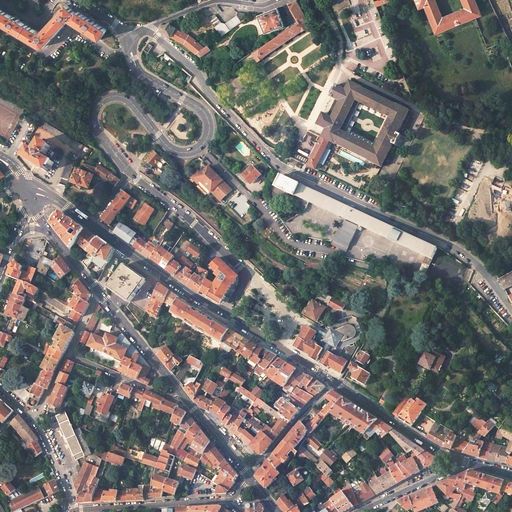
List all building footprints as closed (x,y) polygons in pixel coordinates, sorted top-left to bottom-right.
[(309,20),(297,0),(296,0),(289,3),(299,22),(303,19),(305,22),(309,20)] [(333,0),(330,1),(334,11),(350,5),(348,0),(333,0)] [(415,0),(419,8),(425,6),(436,33),(475,17),(481,15),(475,0),(415,0)] [(511,0),(501,0),(502,1),(496,2),(500,15),(506,14),(511,33),(511,0)] [(283,5),(294,24),(298,21),(288,3),(283,5)] [(69,20),(76,13),(67,5),(61,11),(58,14),(58,15),(43,31),(42,31),(39,32),(39,33),(19,20),(20,19),(15,16),(14,17),(0,8),(0,22),(41,47),(44,47),(69,20)] [(222,12),(217,5),(203,11),(222,36),(246,19),(245,13),(238,12),(237,16),(225,24),(221,23),(215,14),(222,12)] [(284,25),(277,8),(259,15),(266,33),(284,25)] [(76,13),(69,20),(101,40),(107,30),(94,22),(94,21),(91,19),(90,19),(77,11),(76,13)] [(308,27),(305,22),(303,19),(299,22),(274,39),(253,53),(259,61),(265,57),(264,56),(302,31),(308,27)] [(171,25),(170,23),(161,26),(160,30),(184,44),(196,54),(208,46),(208,45),(202,40),(199,43),(194,39),(189,35),(171,25)] [(149,51),(153,46),(148,43),(144,50),(149,53),(149,52),(149,51)] [(210,50),(208,46),(196,54),(200,57),(205,53),(210,50)] [(409,110),(396,104),(396,105),(362,88),(362,87),(349,81),(345,89),(336,85),(330,97),(336,100),(328,116),(323,113),(317,125),(326,129),(322,137),(322,138),(329,142),(334,144),(335,143),(369,160),(368,161),(381,167),(393,144),(395,145),(401,135),(398,134),(409,110)] [(35,122),(38,118),(30,113),(28,117),(35,122)] [(81,145),(41,119),(37,125),(78,151),(81,145)] [(316,170),(329,142),(322,138),(308,166),(316,170)] [(26,153),(23,158),(46,171),(49,167),(51,168),(54,163),(41,155),(42,152),(46,154),(51,146),(41,140),(34,151),(27,147),(24,152),(26,153)] [(88,149),(82,146),(77,155),(83,159),(88,149)] [(158,160),(161,157),(155,151),(145,164),(149,168),(152,165),(154,166),(158,160)] [(66,186),(76,161),(69,159),(68,158),(60,184),(66,186)] [(115,176),(112,175),(112,176),(110,175),(110,173),(99,166),(97,169),(86,165),(85,167),(108,182),(115,186),(120,180),(115,176)] [(209,195),(212,192),(223,181),(209,166),(200,175),(197,173),(192,178),(209,195)] [(252,166),(242,176),(246,180),(248,179),(253,183),(261,175),(252,166)] [(77,170),(73,183),(79,185),(89,188),(93,176),(77,170)] [(160,173),(156,178),(162,182),(166,176),(160,173)] [(288,179),(281,176),(276,187),(294,196),(294,195),(346,219),(331,241),(330,244),(346,251),(359,225),(428,257),(419,275),(424,276),(437,248),(436,248),(292,181),(292,180),(290,179),(289,178),(288,179)] [(223,181),(212,192),(221,201),(232,190),(223,181)] [(66,186),(60,184),(58,183),(56,188),(57,190),(63,195),(66,186)] [(456,214),(466,191),(458,188),(448,210),(456,214)] [(124,191),(111,207),(119,213),(126,205),(132,197),(124,191)] [(130,208),(132,210),(137,201),(132,197),(126,205),(130,208)] [(143,225),(148,216),(150,217),(155,210),(146,204),(142,211),(140,210),(134,219),(143,225)] [(119,213),(111,207),(102,219),(110,225),(117,216),(119,213)] [(72,220),(60,211),(51,224),(72,249),(80,237),(85,229),(72,220)] [(458,221),(445,214),(443,219),(455,226),(458,221)] [(110,225),(102,219),(100,222),(114,232),(116,230),(113,228),(110,225)] [(118,221),(113,228),(116,230),(124,223),(118,221)] [(170,230),(174,224),(169,221),(165,227),(170,230)] [(114,232),(134,246),(140,238),(142,236),(130,225),(124,223),(116,230),(114,232)] [(99,240),(85,229),(80,237),(83,240),(80,245),(89,253),(99,240)] [(156,246),(150,242),(149,244),(150,245),(144,254),(152,259),(160,246),(163,241),(166,237),(163,235),(159,241),(156,246)] [(156,246),(159,241),(151,237),(149,240),(150,242),(156,246)] [(134,246),(144,254),(150,245),(149,244),(140,238),(134,246)] [(114,250),(99,240),(89,253),(96,258),(98,255),(108,262),(114,250)] [(179,252),(175,257),(174,259),(179,262),(183,256),(191,244),(186,240),(179,252)] [(45,276),(57,253),(52,246),(47,241),(45,249),(41,258),(37,270),(45,276)] [(171,247),(163,241),(160,246),(168,251),(171,247)] [(202,252),(192,245),(188,251),(198,258),(202,252)] [(170,253),(160,246),(152,259),(161,266),(170,253)] [(96,258),(89,253),(82,262),(85,265),(87,268),(91,264),(93,261),(96,258)] [(175,257),(170,253),(161,266),(167,270),(172,262),(174,259),(175,257)] [(108,262),(98,255),(96,258),(93,261),(104,270),(108,262)] [(189,260),(183,256),(179,262),(184,265),(183,267),(175,276),(182,281),(188,273),(185,271),(187,268),(190,270),(194,264),(189,260)] [(226,296),(233,284),(234,285),(236,280),(235,273),(218,257),(217,259),(211,266),(213,268),(212,268),(217,273),(216,274),(218,277),(220,278),(219,280),(218,279),(215,284),(206,278),(204,288),(201,292),(204,294),(205,295),(208,297),(217,303),(224,302),(226,297),(226,296)] [(66,264),(61,258),(56,262),(57,262),(52,266),(62,278),(71,270),(66,264)] [(29,264),(15,259),(12,265),(8,276),(20,281),(23,273),(20,272),(26,270),(29,264)] [(175,263),(172,262),(167,270),(175,276),(183,267),(180,265),(180,264),(176,261),(175,263)] [(146,281),(124,265),(109,287),(130,302),(131,301),(146,281)] [(28,274),(23,272),(23,273),(20,281),(31,285),(34,279),(37,270),(33,268),(31,267),(28,274)] [(194,277),(189,286),(200,294),(201,292),(204,288),(206,278),(209,271),(200,268),(199,267),(197,272),(195,275),(194,277)] [(190,270),(187,268),(185,271),(188,273),(182,281),(184,282),(189,274),(191,275),(193,272),(193,271),(190,270)] [(511,273),(499,280),(505,290),(511,285),(511,273)] [(189,286),(194,277),(191,275),(189,274),(184,282),(189,286)] [(85,287),(79,280),(74,287),(73,288),(77,292),(74,294),(76,296),(87,302),(91,295),(85,287)] [(14,294),(26,299),(28,300),(30,301),(32,302),(39,289),(34,287),(31,285),(20,281),(14,294)] [(169,290),(159,283),(147,311),(157,317),(161,309),(164,301),(166,302),(171,291),(169,290)] [(312,302),(310,301),(303,313),(303,314),(304,315),(305,314),(317,322),(326,307),(325,307),(327,304),(337,310),(342,310),(346,305),(332,297),(319,289),(315,297),(316,298),(314,301),(313,300),(312,302)] [(180,298),(171,291),(166,302),(175,307),(180,298)] [(59,302),(43,292),(42,299),(65,313),(69,313),(70,308),(69,308),(59,302)] [(26,299),(14,294),(11,302),(23,306),(26,299)] [(301,297),(297,299),(298,302),(303,313),(310,301),(305,295),(301,297)] [(87,302),(76,296),(71,306),(69,308),(70,308),(73,310),(81,315),(83,316),(87,310),(90,304),(87,302)] [(172,313),(200,330),(213,338),(215,339),(223,344),(224,342),(231,330),(223,325),(209,316),(191,306),(180,298),(175,307),(172,313)] [(71,306),(60,299),(59,302),(69,308),(71,306)] [(146,312),(131,301),(130,302),(127,307),(140,323),(146,312)] [(23,306),(11,302),(6,315),(15,318),(18,319),(23,306)] [(85,331),(90,333),(98,318),(95,317),(101,306),(98,303),(85,331)] [(24,307),(23,306),(18,319),(26,324),(27,322),(24,320),(29,312),(32,313),(33,311),(31,311),(24,307)] [(81,315),(73,310),(69,318),(77,323),(79,320),(81,315)] [(343,347),(356,342),(357,343),(358,342),(363,333),(360,326),(356,317),(351,315),(346,317),(346,319),(331,325),(326,326),(323,327),(322,325),(321,326),(320,326),(319,328),(318,330),(321,332),(315,342),(318,344),(317,345),(322,348),(323,349),(326,350),(329,352),(338,357),(339,356),(343,347)] [(66,321),(60,318),(57,316),(54,322),(57,324),(60,325),(62,326),(73,332),(74,329),(76,326),(66,321)] [(308,324),(318,330),(319,328),(320,326),(310,320),(309,322),(308,324)] [(13,323),(10,321),(5,334),(11,336),(12,333),(10,332),(13,323)] [(317,332),(312,340),(315,342),(321,332),(318,330),(308,324),(306,326),(308,325),(309,327),(317,332)] [(304,330),(299,338),(296,343),(294,347),(304,353),(304,352),(310,356),(309,357),(316,361),(323,349),(322,348),(317,345),(318,344),(312,340),(317,332),(309,327),(308,325),(306,326),(303,327),(304,330)] [(57,341),(68,347),(70,344),(72,339),(75,333),(73,332),(62,326),(56,340),(57,341)] [(107,334),(96,329),(93,335),(105,339),(107,334)] [(245,338),(231,330),(224,342),(223,344),(221,346),(230,352),(232,348),(238,352),(240,349),(239,348),(245,338)] [(90,333),(85,331),(79,342),(85,344),(90,333)] [(5,334),(1,332),(0,335),(0,345),(4,347),(7,340),(10,342),(12,337),(11,336),(5,334)] [(129,350),(132,344),(123,333),(118,337),(119,337),(118,338),(107,334),(105,339),(93,335),(88,346),(123,361),(128,349),(129,350)] [(212,347),(219,351),(221,346),(223,344),(215,339),(213,338),(210,343),(213,345),(212,347)] [(251,342),(245,338),(239,348),(240,349),(238,352),(242,355),(251,342)] [(68,347),(57,341),(54,348),(64,354),(66,350),(68,347)] [(258,346),(251,342),(242,355),(243,355),(250,360),(251,359),(254,354),(254,353),(258,346)] [(341,378),(359,347),(358,345),(356,343),(357,343),(356,342),(343,347),(339,356),(338,357),(341,359),(341,358),(342,358),(348,362),(342,374),(340,377),(341,378)] [(151,368),(146,362),(138,352),(132,344),(129,350),(121,372),(137,379),(144,365),(151,368)] [(176,353),(170,346),(158,355),(163,361),(166,365),(176,353)] [(264,349),(258,346),(254,353),(254,354),(251,359),(250,360),(248,364),(254,368),(258,364),(259,364),(261,361),(263,360),(261,359),(260,358),(262,355),(261,354),(264,349)] [(54,348),(52,347),(51,350),(46,348),(44,354),(45,354),(48,356),(55,360),(61,361),(63,357),(64,354),(54,348)] [(270,352),(264,349),(261,354),(262,355),(260,358),(261,359),(264,356),(265,357),(270,352)] [(321,364),(329,352),(326,350),(323,349),(316,361),(319,363),(321,364)] [(353,364),(365,370),(371,360),(368,359),(370,356),(369,354),(369,353),(369,352),(367,351),(367,352),(366,351),(365,352),(360,349),(358,353),(353,364)] [(442,365),(445,357),(433,351),(431,355),(425,352),(419,364),(430,370),(429,373),(436,378),(439,370),(440,371),(442,366),(442,365)] [(276,356),(270,352),(265,357),(263,360),(261,361),(259,364),(256,369),(262,373),(265,368),(266,369),(276,356)] [(338,357),(329,352),(321,364),(328,369),(329,367),(337,371),(342,374),(348,362),(342,358),(341,358),(341,359),(338,357)] [(408,355),(401,352),(398,359),(404,362),(408,355)] [(183,361),(178,353),(176,353),(166,365),(171,371),(175,366),(177,368),(179,365),(179,366),(183,361)] [(55,360),(48,356),(42,368),(46,370),(48,372),(49,370),(54,373),(58,366),(61,361),(55,360)] [(191,357),(190,356),(187,361),(191,364),(201,369),(204,363),(191,357)] [(280,359),(276,356),(266,369),(262,375),(265,378),(280,359)] [(276,379),(289,364),(280,359),(265,378),(260,384),(265,388),(272,379),(274,381),(276,379)] [(74,362),(67,360),(61,372),(69,375),(74,362)] [(191,364),(187,361),(176,377),(179,381),(191,364)] [(297,369),(289,364),(276,379),(274,381),(284,387),(288,381),(297,369)] [(365,370),(353,364),(350,369),(356,372),(353,379),(365,385),(371,374),(365,370)] [(402,366),(396,364),(393,370),(399,373),(402,366)] [(146,377),(151,368),(144,365),(137,379),(138,379),(143,382),(143,383),(149,386),(154,380),(146,377)] [(244,378),(240,375),(240,374),(239,373),(242,368),(237,365),(236,367),(233,373),(229,379),(242,387),(245,382),(246,381),(248,378),(246,376),(244,378)] [(46,370),(42,368),(35,384),(36,384),(38,385),(46,370)] [(231,372),(225,368),(221,374),(229,379),(233,373),(231,372)] [(288,381),(284,387),(282,389),(290,395),(291,393),(292,392),(296,387),(292,384),(302,372),(297,369),(288,381)] [(48,372),(46,370),(38,385),(45,389),(47,390),(51,381),(54,373),(49,370),(48,372)] [(69,375),(61,372),(57,383),(58,384),(64,386),(69,375)] [(302,372),(292,384),(296,387),(297,385),(300,387),(308,376),(302,372)] [(308,376),(300,387),(307,391),(309,386),(314,379),(308,375),(308,376)] [(216,384),(209,379),(203,389),(212,395),(216,389),(219,391),(221,387),(216,384)] [(314,390),(319,382),(314,379),(309,386),(314,390)] [(25,385),(19,380),(12,389),(15,392),(23,399),(27,395),(30,397),(32,393),(31,393),(33,389),(30,387),(26,384),(25,385)] [(226,385),(218,381),(216,384),(221,387),(224,389),(226,385)] [(95,386),(86,382),(82,390),(86,392),(84,395),(90,398),(91,394),(95,386)] [(319,382),(314,390),(318,393),(318,394),(326,386),(319,382)] [(123,383),(119,392),(130,397),(131,393),(134,388),(123,383)] [(196,387),(193,383),(185,389),(194,399),(195,400),(197,395),(200,389),(202,385),(198,384),(196,387)] [(38,385),(36,384),(33,389),(31,393),(32,393),(40,398),(41,397),(45,389),(38,385)] [(64,386),(58,384),(57,387),(53,394),(52,396),(63,401),(69,388),(64,386)] [(307,391),(315,395),(318,393),(314,390),(309,386),(307,391)] [(224,389),(221,387),(219,391),(216,397),(218,398),(220,395),(224,389)] [(249,391),(242,387),(240,391),(255,402),(257,397),(252,393),(249,391)] [(264,393),(257,387),(252,393),(257,397),(260,399),(264,394),(264,393)] [(134,388),(131,393),(140,397),(139,398),(141,399),(139,405),(138,404),(137,409),(141,411),(146,398),(143,397),(145,393),(134,388)] [(306,392),(298,388),(294,394),(301,398),(306,392)] [(228,392),(224,389),(220,395),(225,398),(228,392)] [(387,389),(380,403),(384,405),(391,391),(387,389)] [(146,390),(145,393),(143,397),(146,398),(156,403),(154,407),(160,410),(161,408),(164,399),(164,398),(146,390)] [(318,415),(323,422),(332,414),(343,397),(333,390),(324,398),(332,401),(318,415)] [(306,392),(301,398),(307,403),(314,396),(306,392)] [(40,398),(32,393),(30,397),(27,402),(32,407),(37,406),(40,398)] [(97,405),(100,406),(95,418),(107,423),(117,397),(105,393),(103,399),(100,398),(97,405)] [(301,398),(294,394),(292,395),(291,393),(290,395),(291,395),(290,396),(303,407),(307,403),(301,398)] [(94,395),(91,394),(90,398),(83,413),(89,415),(93,405),(91,405),(92,402),(94,395)] [(278,404),(264,394),(260,399),(266,403),(274,409),(276,406),(278,404)] [(211,401),(197,395),(195,400),(196,401),(201,407),(203,410),(211,412),(212,411),(213,407),(215,407),(218,398),(216,397),(213,396),(211,401)] [(407,395),(394,414),(394,416),(399,418),(413,398),(407,395)] [(63,401),(52,396),(51,396),(50,400),(48,403),(55,406),(63,409),(66,403),(63,402),(63,401)] [(303,407),(290,396),(286,401),(299,411),(303,407)] [(260,399),(257,397),(255,402),(254,402),(258,404),(263,408),(266,403),(260,399)] [(332,414),(363,433),(371,425),(378,419),(343,397),(332,414)] [(3,401),(0,398),(0,420),(3,423),(11,414),(7,411),(10,408),(2,402),(3,401)] [(219,417),(226,405),(227,403),(218,398),(215,407),(213,407),(212,411),(219,417)] [(418,401),(413,398),(399,418),(416,429),(425,414),(430,405),(421,398),(418,401)] [(178,405),(164,399),(161,408),(174,415),(177,407),(178,405)] [(286,401),(283,399),(279,404),(278,404),(276,406),(281,410),(279,413),(290,421),(295,416),(299,411),(286,401)] [(11,414),(14,411),(13,410),(3,401),(2,402),(10,408),(7,411),(11,414)] [(274,441),(290,421),(279,413),(274,409),(266,403),(263,408),(277,418),(281,420),(273,430),(268,426),(266,428),(264,427),(261,431),(262,432),(274,441)] [(240,404),(238,405),(235,408),(241,412),(247,415),(248,413),(248,412),(242,409),(243,407),(242,406),(240,404)] [(226,405),(219,417),(223,421),(228,413),(231,408),(226,405)] [(187,412),(177,407),(174,415),(172,421),(181,425),(187,412)] [(241,412),(235,408),(233,411),(234,412),(232,416),(227,426),(231,430),(240,438),(241,437),(245,431),(243,430),(240,427),(247,415),(241,412)] [(313,410),(309,413),(314,418),(317,415),(314,412),(313,410)] [(65,414),(57,416),(67,438),(76,460),(94,455),(83,428),(77,430),(70,412),(65,414)] [(192,418),(187,412),(181,425),(189,432),(196,423),(192,418)] [(227,426),(232,416),(228,413),(223,421),(227,426)] [(24,421),(18,415),(11,423),(30,446),(37,441),(39,440),(31,429),(24,421)] [(318,415),(307,428),(313,433),(323,422),(318,415)] [(483,426),(486,422),(477,415),(472,424),(478,429),(481,425),(483,426)] [(249,423),(261,431),(264,427),(266,425),(254,417),(249,423)] [(394,429),(378,419),(371,425),(375,431),(381,438),(390,433),(394,429)] [(511,430),(506,428),(505,428),(500,426),(498,429),(495,437),(501,439),(502,435),(511,440),(508,447),(477,440),(480,433),(485,436),(495,425),(489,419),(486,422),(483,426),(478,432),(475,436),(468,445),(463,452),(511,464),(511,430)] [(313,433),(307,428),(300,421),(295,428),(303,435),(305,439),(307,437),(309,435),(313,433)] [(463,452),(468,445),(463,442),(467,436),(466,435),(467,432),(462,427),(458,431),(457,433),(456,435),(452,433),(453,431),(447,427),(443,436),(435,432),(441,424),(436,421),(427,436),(441,445),(463,452)] [(202,430),(196,423),(189,432),(187,435),(173,455),(175,456),(185,460),(188,454),(182,451),(188,442),(186,441),(188,438),(195,443),(203,431),(202,430)] [(274,441),(262,432),(261,431),(249,423),(247,427),(259,437),(257,439),(267,449),(274,441)] [(375,431),(371,425),(363,433),(363,434),(365,437),(368,434),(370,436),(375,431)] [(301,436),(303,435),(295,428),(293,430),(301,436)] [(173,455),(187,435),(179,429),(171,445),(165,443),(165,442),(152,438),(149,447),(162,452),(164,447),(169,451),(168,452),(173,455)] [(413,442),(394,429),(390,433),(407,450),(413,442)] [(256,440),(245,430),(245,431),(241,437),(251,446),(256,440)] [(303,442),(305,439),(303,435),(301,436),(293,430),(285,440),(295,450),(297,448),(299,446),(303,442)] [(188,454),(185,460),(186,461),(191,464),(197,467),(200,460),(204,454),(203,453),(211,441),(210,441),(203,431),(195,443),(188,454)] [(313,433),(309,435),(307,437),(305,439),(303,442),(320,458),(329,448),(313,433)] [(251,446),(261,455),(263,454),(267,449),(257,439),(256,440),(251,446)] [(295,450),(285,440),(274,453),(283,461),(285,463),(290,456),(288,455),(292,450),(295,452),(295,450)] [(385,463),(392,459),(397,456),(382,440),(380,441),(387,450),(380,457),(385,463)] [(30,447),(36,457),(42,452),(39,446),(37,441),(30,446),(30,447)] [(204,454),(200,460),(216,470),(220,465),(225,459),(224,458),(211,441),(203,453),(204,454)] [(299,446),(297,448),(306,456),(314,464),(320,458),(303,442),(299,446)] [(419,445),(413,442),(407,450),(409,452),(413,448),(419,445)] [(425,450),(419,445),(413,448),(418,455),(425,450)] [(125,457),(126,452),(113,447),(111,452),(125,457)] [(164,447),(162,452),(160,458),(157,467),(156,466),(151,488),(149,497),(157,497),(161,496),(163,490),(167,478),(175,456),(173,455),(168,452),(169,451),(164,447)] [(356,454),(351,447),(342,457),(347,462),(356,454)] [(295,450),(295,452),(304,459),(306,456),(297,448),(295,450)] [(329,448),(320,458),(334,467),(342,458),(329,448)] [(418,455),(413,448),(409,452),(413,456),(416,460),(420,470),(426,467),(421,458),(420,458),(418,455)] [(436,457),(425,450),(418,455),(420,458),(421,458),(426,467),(436,462),(436,457)] [(106,460),(109,452),(106,451),(105,455),(95,451),(94,455),(98,456),(102,458),(106,460)] [(142,462),(145,452),(143,451),(141,456),(126,452),(125,457),(124,457),(125,457),(128,458),(142,462)] [(157,467),(160,458),(146,454),(147,452),(145,451),(145,452),(142,462),(141,462),(156,466),(157,467)] [(125,457),(111,452),(109,452),(106,460),(125,465),(128,458),(125,457),(124,457),(125,457)] [(280,465),(283,461),(274,453),(269,459),(283,477),(284,475),(281,472),(283,468),(280,465)] [(416,460),(413,456),(408,460),(405,454),(397,459),(399,461),(401,463),(412,475),(420,470),(416,460)] [(314,464),(321,470),(327,475),(330,477),(336,471),(334,467),(320,458),(314,464)] [(225,459),(220,465),(224,468),(221,473),(234,482),(238,475),(234,470),(225,459)] [(283,477),(269,459),(256,475),(260,481),(266,488),(272,481),(274,483),(277,481),(278,482),(283,478),(283,477)] [(401,463),(399,461),(396,464),(392,459),(385,463),(387,467),(394,463),(394,465),(389,468),(397,483),(406,478),(397,466),(401,463)] [(99,467),(95,465),(85,461),(81,470),(79,474),(77,481),(76,480),(73,485),(76,491),(79,496),(76,502),(82,502),(90,502),(93,502),(93,501),(97,487),(97,486),(100,479),(95,477),(99,467)] [(191,464),(186,461),(184,468),(182,474),(193,478),(196,469),(189,466),(191,464)] [(412,475),(401,463),(397,466),(406,478),(412,475)] [(397,483),(389,468),(386,469),(386,468),(381,471),(383,475),(378,478),(386,489),(397,483)] [(300,469),(291,475),(298,486),(307,479),(300,469)] [(455,510),(457,511),(465,511),(466,511),(460,506),(463,500),(470,503),(472,499),(475,493),(476,491),(474,490),(474,488),(474,485),(477,486),(482,473),(470,469),(469,470),(464,489),(462,495),(459,500),(455,510)] [(321,470),(321,477),(329,486),(334,482),(330,477),(327,475),(321,470)] [(469,470),(442,482),(451,491),(454,489),(458,490),(457,493),(462,495),(464,489),(469,470)] [(386,489),(378,478),(374,472),(372,473),(376,479),(369,483),(376,493),(386,489)] [(234,482),(221,473),(215,483),(218,485),(219,484),(228,490),(234,482)] [(505,480),(482,473),(477,486),(498,493),(500,494),(505,480)] [(22,494),(18,489),(16,490),(7,477),(1,482),(5,486),(3,488),(9,496),(8,501),(22,494)] [(167,478),(163,490),(173,494),(175,494),(179,482),(167,478)] [(511,494),(511,493),(511,482),(505,480),(500,494),(498,493),(496,496),(492,501),(492,500),(490,503),(492,504),(493,502),(496,503),(502,495),(505,492),(509,493),(508,494),(511,495),(511,494)] [(55,481),(45,486),(50,496),(60,491),(57,485),(55,481)] [(361,482),(358,484),(366,499),(375,494),(366,483),(363,485),(361,482)] [(449,496),(452,492),(451,491),(442,482),(436,484),(446,495),(449,496)] [(219,484),(218,485),(215,493),(221,493),(226,493),(228,490),(219,484)] [(301,490),(312,504),(314,503),(319,496),(307,484),(301,490)] [(366,499),(358,484),(351,487),(358,503),(366,499)] [(358,503),(351,487),(350,485),(341,491),(354,506),(358,503)] [(22,494),(8,501),(12,511),(13,511),(22,508),(34,503),(45,498),(38,486),(22,494)] [(97,487),(93,501),(97,502),(100,502),(100,501),(102,501),(105,491),(105,490),(99,488),(100,487),(97,486),(97,487)] [(431,486),(427,488),(434,504),(438,502),(431,486)] [(119,489),(119,490),(117,501),(121,501),(124,501),(125,491),(126,489),(127,488),(124,487),(123,490),(119,489)] [(151,488),(126,489),(125,491),(124,501),(132,500),(136,500),(139,500),(144,500),(144,497),(149,497),(151,488)] [(409,496),(414,507),(416,511),(434,504),(427,488),(412,494),(409,496)] [(111,492),(105,491),(102,501),(111,501),(117,501),(119,490),(111,489),(111,492)] [(297,494),(302,503),(306,501),(308,505),(312,504),(301,490),(298,493),(297,494)] [(341,511),(354,506),(341,491),(323,505),(329,511),(336,507),(340,511),(341,511)] [(492,501),(496,496),(485,492),(480,502),(487,506),(490,503),(492,500),(492,501)] [(298,506),(302,503),(297,494),(293,498),(298,506)] [(284,511),(288,511),(298,506),(293,498),(288,495),(277,502),(284,511)] [(409,496),(396,501),(398,503),(400,504),(407,510),(414,507),(409,496)] [(329,511),(323,505),(321,502),(318,505),(319,508),(314,510),(315,511),(340,511),(336,507),(329,511)] [(260,511),(261,511),(264,508),(261,503),(251,504),(250,504),(249,504),(247,504),(247,506),(246,511),(250,511),(253,508),(260,511)]
